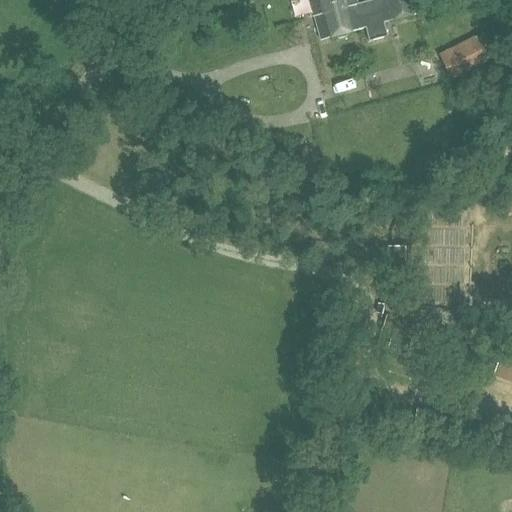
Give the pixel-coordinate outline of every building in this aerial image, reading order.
[(373,0),(358,4),(356,0),(309,0),(314,17),(316,16),(322,39),(366,27),(370,41),(388,36),(384,22),(420,13),(417,0),(373,0)] [(485,54),(497,48),(488,31),(439,54),(452,79),(488,61),(485,54)] [(400,81),(421,76),(418,63),(397,68),(400,81)] [(389,248),(389,267),(405,267),(405,248),(389,248)] [(433,350),(439,331),(387,315),(381,333),(433,350)] [(493,376),(511,382),(511,341),(506,340),(493,376)] [(428,368),(387,355),(383,370),(423,382),(428,368)]
